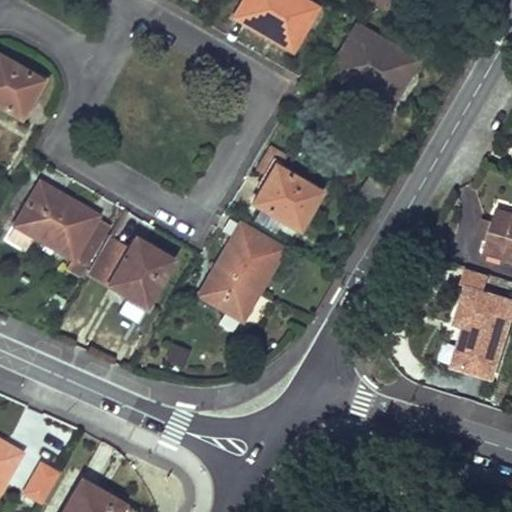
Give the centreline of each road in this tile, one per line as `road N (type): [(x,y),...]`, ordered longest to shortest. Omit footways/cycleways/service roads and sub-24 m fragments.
road 1 (residential): [(131,6),(266,85),(188,218),(60,142),(98,67)]
road 2 (tertiary): [(511,28),(304,386)]
road 3 (residential): [(0,348),(255,465)]
road 4 (residential): [(304,386),(511,450)]
